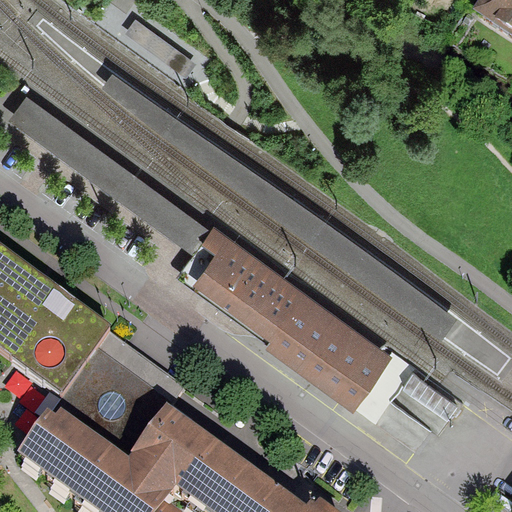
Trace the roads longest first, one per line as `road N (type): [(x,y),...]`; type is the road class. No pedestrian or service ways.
road 1 (residential): [(449,511),(0,186)]
road 2 (residential): [(511,303),(390,217),(238,30),(201,0)]
